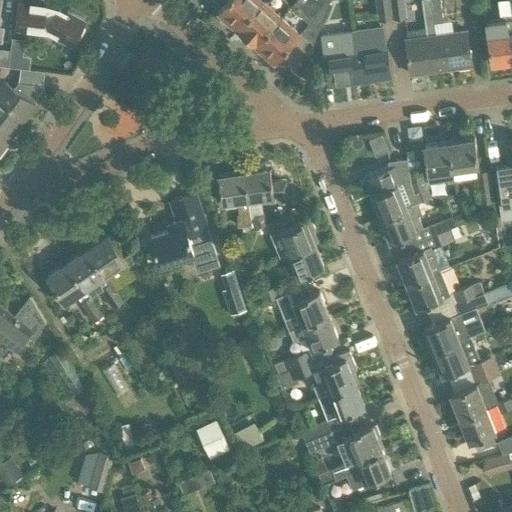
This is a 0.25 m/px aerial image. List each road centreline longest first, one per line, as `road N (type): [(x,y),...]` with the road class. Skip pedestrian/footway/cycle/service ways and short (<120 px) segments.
road 1 (residential): [(459,511),(318,154),(293,126)]
road 2 (residential): [(29,171),(59,183),(144,151),(293,126)]
road 3 (residential): [(293,126),(511,95)]
road 4 (residential): [(29,171),(88,87),(133,0)]
road 5 (residential): [(293,126),(149,0)]
